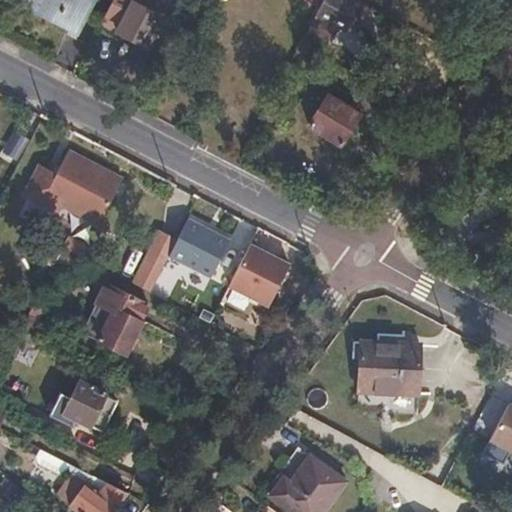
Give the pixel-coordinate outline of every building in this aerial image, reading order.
[(40,13),(46,0),(22,0),(21,3),(40,13)] [(93,0),(46,0),(40,13),(77,32),(93,0)] [(344,32),(359,3),(352,0),(322,0),(305,34),(329,45),(337,28),(344,32)] [(145,47),(160,18),(128,2),(124,10),(116,6),(106,26),(145,47)] [(286,100),(305,67),(291,59),(259,121),(271,127),(286,100)] [(341,105),(347,94),(332,85),(327,96),(341,105)] [(341,145),(359,115),(341,105),(327,96),(308,125),(341,145)] [(108,202),(121,178),(129,161),(92,142),(58,208),(84,221),(87,216),(106,225),(117,206),(108,202)] [(117,206),(138,166),(129,161),(121,178),(108,202),(117,206)] [(178,238),(168,257),(211,278),(229,240),(187,219),(178,238)] [(150,250),(167,259),(178,238),(160,229),(150,250)] [(97,252),(68,237),(62,249),(72,255),(91,265),(97,252)] [(54,265),(62,249),(54,245),(46,261),(54,265)] [(249,245),(231,286),(273,304),(291,263),(249,245)] [(64,270),(72,255),(62,249),(54,265),(64,270)] [(153,292),(167,259),(150,250),(135,282),(153,292)] [(141,320),(149,303),(119,289),(117,292),(101,284),(91,304),(94,305),(80,331),(125,356),(142,321),(141,320)] [(33,336),(40,322),(27,315),(23,322),(19,329),(33,336)] [(420,394),(421,343),(394,342),(358,341),(357,392),(420,394)] [(113,399),(97,390),(75,378),(66,396),(57,391),(45,414),(67,426),(70,420),(84,427),(86,424),(97,430),(113,399)] [(511,404),(507,402),(485,441),(511,455),(511,404)] [(298,511),(322,511),(340,486),(317,469),(306,461),(287,487),(279,482),(272,493),(298,511)] [(112,511),(126,493),(92,476),(86,484),(81,481),(64,507),(70,511),(112,511)] [(236,511),(215,497),(203,511),(236,511)]
